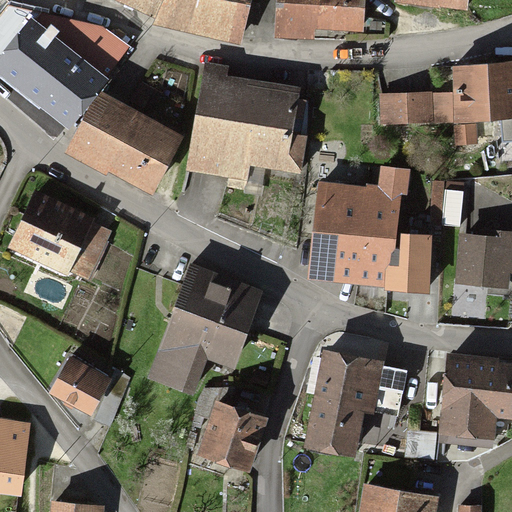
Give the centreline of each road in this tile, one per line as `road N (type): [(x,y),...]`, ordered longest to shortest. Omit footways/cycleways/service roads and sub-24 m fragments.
road 1 (residential): [(32,138),(342,319),(511,343)]
road 2 (residential): [(511,26),(404,52),(259,55),(191,47),(57,0)]
road 3 (residential): [(125,511),(0,351)]
